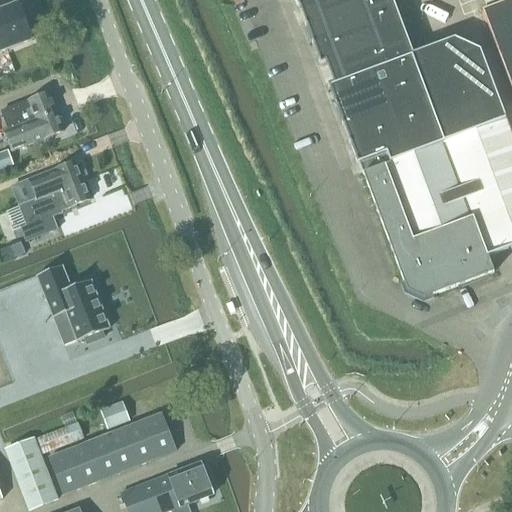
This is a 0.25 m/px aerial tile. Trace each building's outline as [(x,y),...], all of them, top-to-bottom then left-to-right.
[(412,50),(393,0),(297,0),(307,26),(308,26),(328,81),(412,50)] [(511,1),(483,12),(511,90),(511,1)] [(0,52),(31,41),(18,7),(0,13),(0,52)] [(328,81),(360,165),(387,155),(391,165),(446,144),(507,122),(481,53),(454,40),(414,56),(412,50),(328,81)] [(27,126),(57,114),(49,95),(2,114),(8,130),(25,123),(27,126)] [(25,123),(8,130),(8,131),(4,133),(12,153),(64,133),(57,114),(27,126),(25,123)] [(446,144),(489,257),(511,248),(511,136),(507,122),(446,144)] [(488,258),(489,257),(446,144),(391,165),(387,155),(360,165),(380,221),(407,292),(424,300),(494,274),(488,258)] [(0,154),(0,171),(13,167),(7,152),(0,154)] [(45,176),(28,182),(36,201),(83,183),(76,164),(45,176)] [(83,183),(36,201),(19,207),(24,220),(27,228),(20,230),(26,244),(58,231),(53,218),(54,218),(53,216),(91,202),(83,183)] [(25,255),(20,244),(10,249),(14,259),(25,255)] [(62,268),(37,278),(53,320),(54,320),(65,346),(77,342),(77,343),(85,340),(87,346),(104,339),(102,334),(110,331),(91,282),(71,290),(62,268)] [(130,422),(125,408),(123,403),(100,412),(107,431),(130,422)] [(161,416),(125,430),(139,468),(176,453),(161,416)] [(78,424),(37,440),(43,454),(84,439),(78,424)] [(63,498),(140,468),(139,468),(125,430),(48,459),(63,498)] [(32,511),(59,502),(35,439),(5,451),(28,511),(32,511)] [(190,511),(188,506),(213,497),(201,465),(121,495),(127,511),(190,511)]
